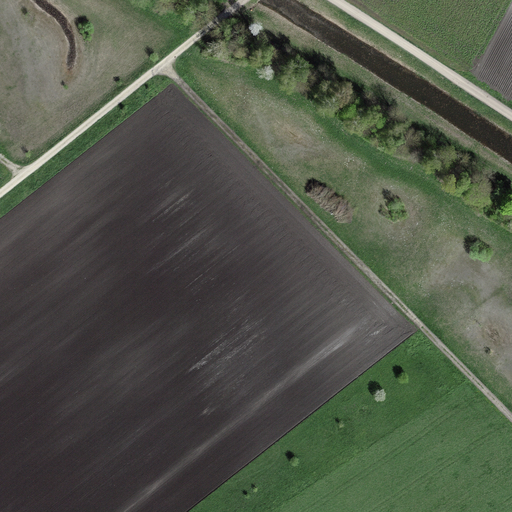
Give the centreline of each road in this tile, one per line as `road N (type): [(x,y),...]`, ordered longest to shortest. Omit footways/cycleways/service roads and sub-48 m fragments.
road 1 (track): [(163,66),(511,419)]
road 2 (track): [(511,115),(333,0)]
road 3 (track): [(0,194),(163,66)]
